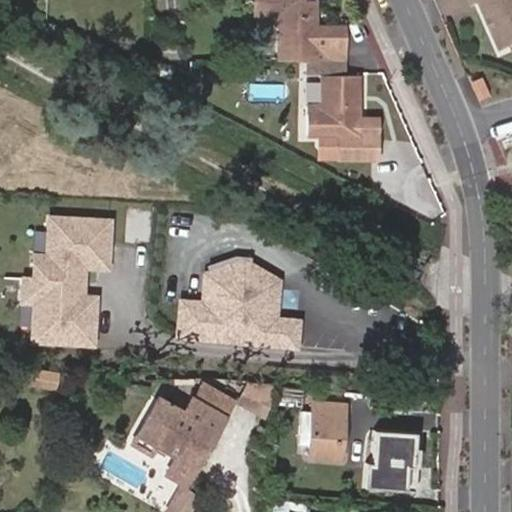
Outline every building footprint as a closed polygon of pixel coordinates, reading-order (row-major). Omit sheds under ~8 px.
[(276,14),(276,0),(253,0),(254,15),(276,14)] [(345,60),(345,27),(315,27),(314,0),(276,0),(276,14),(276,59),(305,60),(318,60),(345,60)] [(511,0),(471,0),(474,4),(479,2),(501,50),(511,45),(511,0)] [(178,59),(179,45),(158,45),(157,58),(178,59)] [(318,75),(318,60),(305,60),(305,75),(318,75)] [(359,118),(358,76),(345,76),(345,60),(318,60),(318,75),(319,110),(305,111),(305,137),(334,137),(335,161),(377,161),(377,118),(359,118)] [(107,270),(110,215),(42,212),(40,249),(30,249),(28,275),(17,275),(16,303),(29,304),(27,342),(89,345),(92,297),(82,296),(84,269),(107,270)] [(179,302),(177,336),(294,346),(296,321),(273,319),(276,288),(253,286),(254,281),(244,273),(235,271),(220,270),(219,275),(200,282),(198,303),(179,302)] [(54,387),(57,373),(23,367),(21,381),(54,387)] [(191,401),(221,417),(232,399),(199,379),(187,399),(191,401)] [(184,482),(221,417),(191,401),(184,414),(156,399),(131,444),(149,454),(154,445),(175,456),(166,472),(184,482)] [(340,457),(344,407),(311,405),(307,454),(340,457)] [(412,461),(413,444),(414,428),(373,425),(370,458),(365,458),(363,487),(414,491),(416,462),(412,461)] [(175,511),(187,511),(197,492),(164,476),(152,501),(175,511)]
